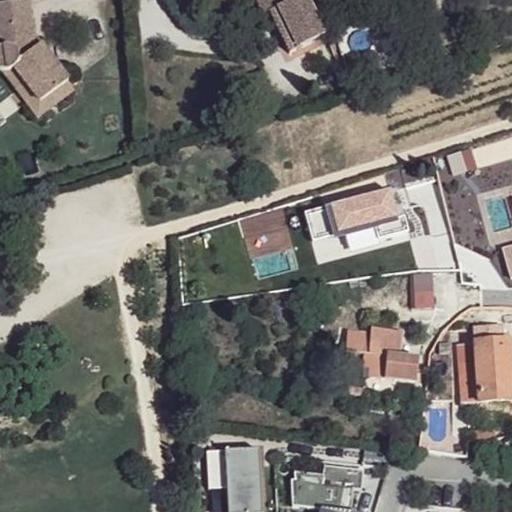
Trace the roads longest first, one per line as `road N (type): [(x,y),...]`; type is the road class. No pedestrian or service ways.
road 1 (unknown): [(340,272),(511,295)]
road 2 (residential): [(396,511),(410,467),(511,475)]
